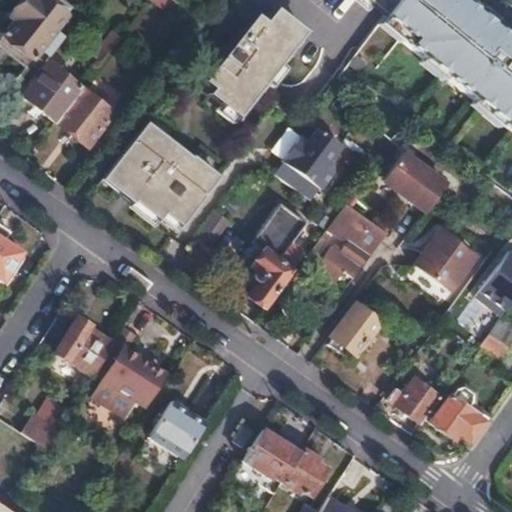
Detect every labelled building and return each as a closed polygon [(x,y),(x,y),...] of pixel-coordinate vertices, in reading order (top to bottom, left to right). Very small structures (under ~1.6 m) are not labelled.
[(13,81),(22,88),(62,36),(55,31),(67,16),(65,14),(70,7),(61,0),(21,0),(9,15),(15,21),(0,39),(0,46),(25,65),(13,81)] [(151,0),(162,8),(168,0),(151,0)] [(362,0),(383,17),(395,0),(362,0)] [(511,42),(458,0),(395,0),(383,17),(377,24),(422,60),(424,58),(445,75),(443,77),(474,101),(476,99),(503,120),(501,122),(511,130),(511,42)] [(226,52),(204,81),(212,88),(210,91),(239,113),(304,29),(275,6),(264,20),(255,13),(243,29),(246,32),(242,37),(236,39),(234,41),(233,45),(234,49),(233,50),(230,52),(230,55),(226,52)] [(94,54),(101,61),(119,37),(112,31),(94,54)] [(21,97),(54,122),(79,90),(48,64),(21,97)] [(125,88),(134,96),(150,75),(141,68),(125,88)] [(79,90),(54,122),(84,146),(109,113),(79,90)] [(145,123),(111,167),(125,178),(122,184),(163,214),(168,209),(184,221),(220,173),(193,152),(190,156),(145,123)] [(297,136),(279,160),(316,188),(330,170),(329,159),(338,148),(314,130),(305,142),(297,136)] [(425,212),(430,205),(444,186),(402,154),(383,179),(425,212)] [(256,285),(247,297),(262,309),(302,253),(288,243),(304,220),(279,203),(252,243),(263,250),(251,267),(254,270),(252,273),(252,277),(254,282),(256,285)] [(345,204),(335,219),(333,221),(328,228),(346,242),(340,251),(333,246),(315,271),(334,284),(343,272),(352,278),(355,274),(367,257),(385,233),(345,204)] [(308,218),(325,231),(328,228),(333,221),(314,209),(308,218)] [(228,222),(215,212),(196,236),(210,246),(228,222)] [(0,280),(19,251),(1,239),(5,233),(0,229),(0,280)] [(439,230),(412,267),(445,291),(472,255),(439,230)] [(502,313),(511,300),(511,251),(478,295),(502,313)] [(332,337),(327,344),(357,365),(377,338),(370,333),(379,321),(373,316),(377,311),(364,301),(359,307),(354,304),(330,334),(332,337)] [(100,361),(112,343),(87,327),(87,324),(76,317),(53,353),(91,376),(91,375),(93,373),(100,361)] [(511,327),(499,317),(488,333),(487,334),(508,349),(511,342),(511,327)] [(473,322),(461,339),(475,349),(478,346),(487,334),(488,333),(473,322)] [(487,334),(478,346),(499,360),(500,359),(508,349),(487,334)] [(100,361),(93,373),(102,378),(91,395),(122,415),(133,398),(142,404),(158,379),(149,373),(153,366),(124,348),(129,342),(117,335),(112,343),(100,361)] [(387,400),(419,424),(438,398),(411,379),(400,394),(394,390),(387,400)] [(453,435),(467,444),(484,422),(467,410),(471,404),(473,401),(473,393),(463,386),(452,389),(429,423),(450,438),(453,435)] [(172,397),(170,400),(189,413),(191,408),(172,397)] [(146,435),(181,457),(204,422),(189,413),(170,400),(146,435)] [(467,410),(484,422),(488,416),(471,404),(467,410)] [(19,436),(44,452),(46,448),(54,435),(30,420),(19,436)] [(253,431),(242,425),(231,442),(242,448),(253,431)] [(236,470),(272,494),(279,482),(297,454),(261,430),(236,470)] [(16,434),(4,453),(31,471),(44,452),(19,436),(16,434)] [(318,459),(301,449),(297,454),(279,482),(298,494),(299,491),(307,496),(325,469),(315,463),(318,459)] [(316,511),(348,511),(326,497),(316,511)] [(296,511),(316,511),(303,503),(296,511)]
